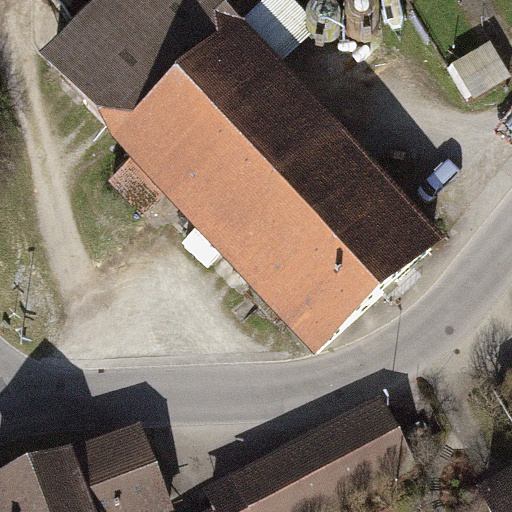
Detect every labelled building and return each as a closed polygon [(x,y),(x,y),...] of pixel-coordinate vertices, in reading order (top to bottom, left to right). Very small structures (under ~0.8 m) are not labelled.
[(276,84),(233,38),(197,0),(127,0),(53,70),(139,161),(113,185),(144,218),(157,207),(170,194),(320,354),(377,302),(432,250),(276,84)] [(273,0),(233,38),(276,84),(316,45),(311,40),(308,31),(308,24),(284,0),(273,0)] [(380,37),(383,24),(377,13),(365,8),(353,12),(346,22),(347,35),(357,43),(369,44),(380,37)] [(342,32),(342,26),(340,21),(336,16),(331,14),(326,12),(320,13),(315,15),(311,19),(308,24),(308,31),(311,40),(316,45),(322,47),(327,47),(333,45),(337,42),(341,37),(342,32)] [(322,511),(413,464),(385,411),(212,502),(216,511),(322,511)] [(0,489),(0,511),(167,511),(170,511),(141,436),(0,489)] [(511,511),(511,486),(485,500),(491,511),(511,511)]
